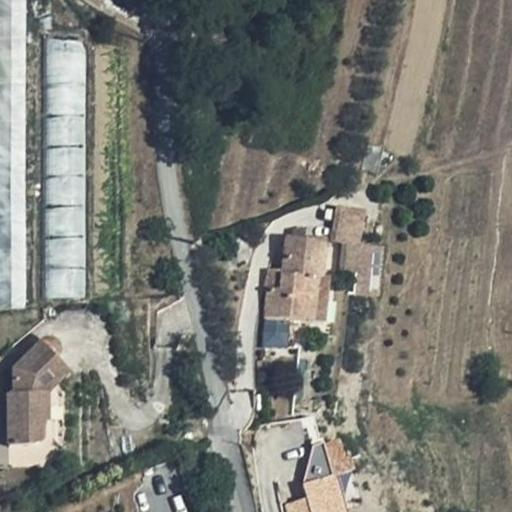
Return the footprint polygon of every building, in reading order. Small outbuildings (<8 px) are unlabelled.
[(0,0),(0,307),(27,307),(25,0),(0,0)] [(87,301),(89,37),(46,39),(46,301),(87,301)] [(366,144),(343,137),(336,164),(360,171),(366,144)] [(363,213),(338,209),(331,241),(356,246),(363,213)] [(325,242),(287,238),(283,271),(281,290),(269,289),(265,318),(322,324),(328,281),(321,280),(325,242)] [(283,271),(270,270),(269,289),(281,290),(283,271)] [(52,340),(50,340),(47,340),(46,341),(44,342),(43,343),(15,369),(16,393),(9,393),(10,443),(37,443),(40,443),(42,442),(43,439),(44,436),(44,422),(49,423),(49,393),(71,373),(58,358),(59,355),(59,353),(60,351),(60,349),(59,346),(58,344),(56,343),(55,341),(52,340)] [(287,398),(287,387),(272,387),(272,398),(287,398)] [(349,511),(340,477),(354,473),(344,437),(299,449),(315,511),(349,511)]
